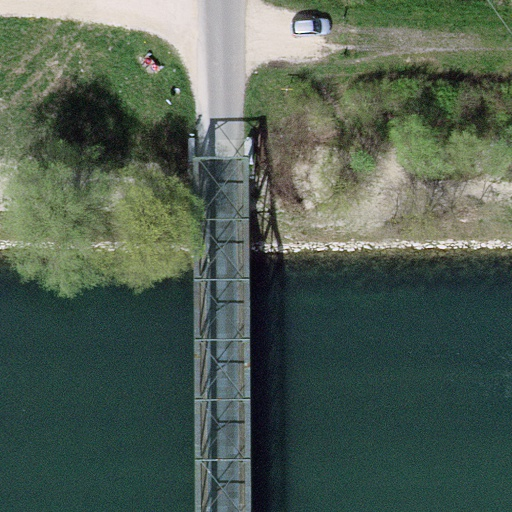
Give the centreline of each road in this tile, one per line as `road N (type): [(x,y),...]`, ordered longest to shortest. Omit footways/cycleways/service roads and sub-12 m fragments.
road 1 (track): [(131,0),(345,35),(511,34)]
road 2 (unclassified): [(221,511),(220,137)]
road 3 (unclassified): [(222,0),(220,137)]
